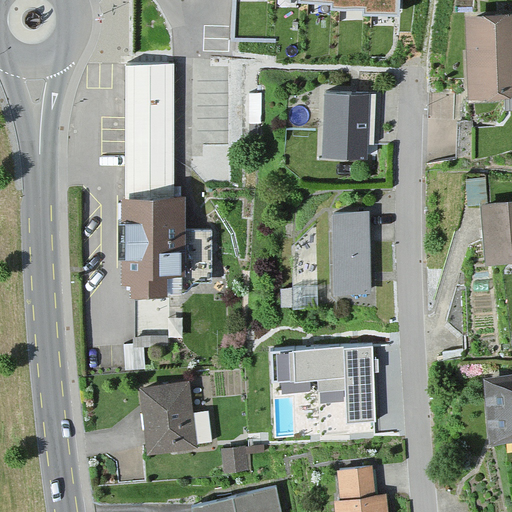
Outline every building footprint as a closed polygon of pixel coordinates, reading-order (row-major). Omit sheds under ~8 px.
[(463,102),(511,97),(511,15),(457,20),(463,102)] [(136,297),(185,298),(193,287),(214,286),(215,234),(177,234),(178,200),(172,200),(175,68),(120,67),(118,200),(112,200),(110,284),(121,285),(120,297),(136,297)] [(316,158),(362,159),(364,97),(317,96),(316,158)] [(482,166),(483,125),(455,125),(455,166),(482,166)] [(478,269),(511,265),(511,204),(473,208),(478,269)] [(363,216),(318,218),(323,301),(368,299),(363,216)] [(185,298),(136,297),(135,345),(184,346),(185,298)] [(492,303),(462,303),(463,358),(493,357),(492,303)] [(372,344),(272,350),(274,382),(344,379),(347,424),(376,423),(372,344)] [(482,448),(511,445),(511,375),(477,378),(482,448)] [(189,384),(133,394),(144,457),(200,447),(189,384)] [(249,441),(222,443),(224,468),(251,465),(249,441)] [(366,467),(327,470),(330,500),(324,500),(325,511),(383,511),(382,494),(369,495),(366,467)] [(282,511),(277,488),(188,508),(188,511),(282,511)] [(495,511),(495,493),(470,494),(470,511),(495,511)]
